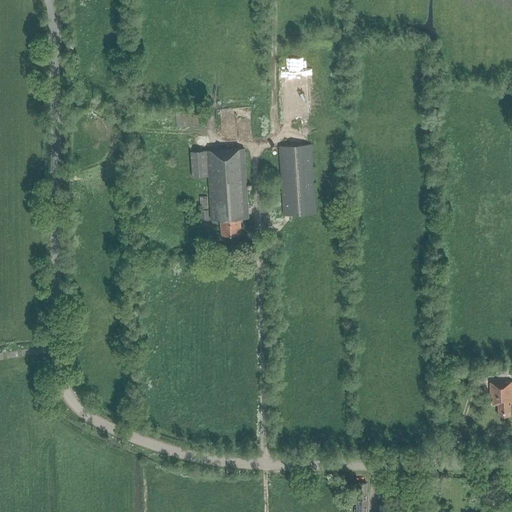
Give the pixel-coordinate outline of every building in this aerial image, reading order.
[(316,213),(311,144),(278,147),(283,216),(316,213)] [(220,220),(221,236),(241,235),(240,219),(247,218),(244,149),(207,151),(210,220),(220,220)] [(207,176),(206,151),(191,152),(192,177),(207,176)] [(208,209),(207,196),(200,197),(200,209),(208,209)] [(208,221),(208,210),(200,210),(201,221),(208,221)] [(199,229),(198,221),(189,221),(189,229),(199,229)] [(460,383),(459,374),(444,375),(444,384),(460,383)] [(510,404),(511,403),(511,382),(489,383),(490,399),(492,399),(492,405),(498,405),(498,416),(510,416),(510,404)] [(358,483),(358,490),(355,490),(355,503),(357,503),(357,510),(354,510),(354,511),(367,511),(367,504),(368,504),(368,492),(366,492),(366,484),(358,483)]
